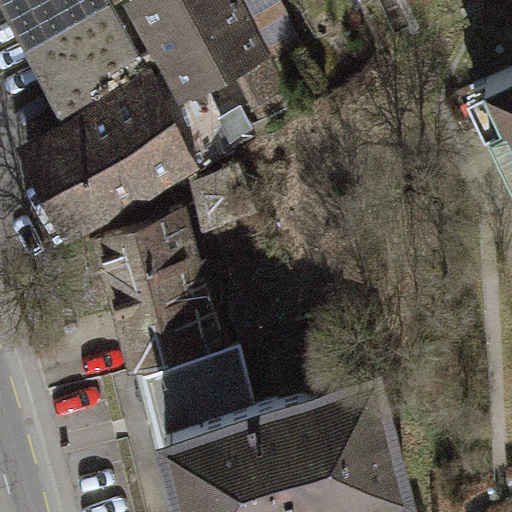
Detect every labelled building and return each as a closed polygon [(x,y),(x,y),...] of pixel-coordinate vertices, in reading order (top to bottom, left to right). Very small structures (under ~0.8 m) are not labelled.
[(18,0),(37,35),(105,0),(18,0)] [(238,147),(236,141),(300,107),(246,0),(105,0),(37,35),(77,116),(31,141),(69,217),(190,156),(197,167),(238,147)] [(490,80),(476,87),(511,161),(511,66),(489,77),(490,80)] [(113,265),(136,353),(207,335),(205,327),(216,324),(209,298),(198,300),(178,222),(190,219),(185,203),(176,205),(174,200),(155,205),(158,218),(104,232),(105,234),(92,237),(100,268),(113,265)] [(395,511),(426,505),(389,348),(250,381),(242,347),(139,372),(172,511),(395,511)]
